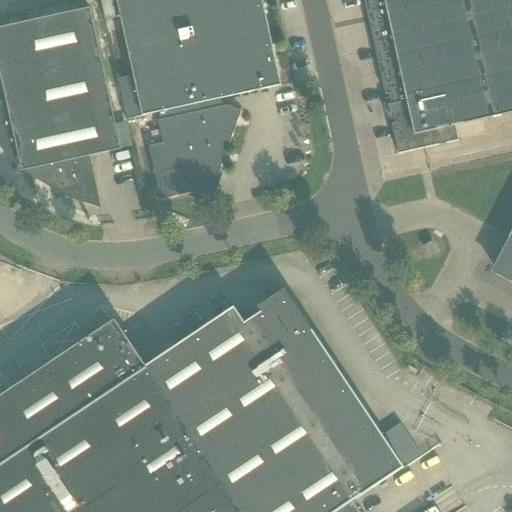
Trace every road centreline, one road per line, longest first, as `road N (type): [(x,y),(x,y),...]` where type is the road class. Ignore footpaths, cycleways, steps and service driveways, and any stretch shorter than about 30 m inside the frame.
road 1 (unknown): [(511,478),(461,454),(376,386),(295,278),(78,303),(0,353)]
road 2 (unclassified): [(358,214),(119,259),(58,260),(0,227)]
road 3 (unclassified): [(511,386),(447,356),(408,321),(380,276),(358,214)]
road 4 (unclassified): [(358,214),(311,0)]
